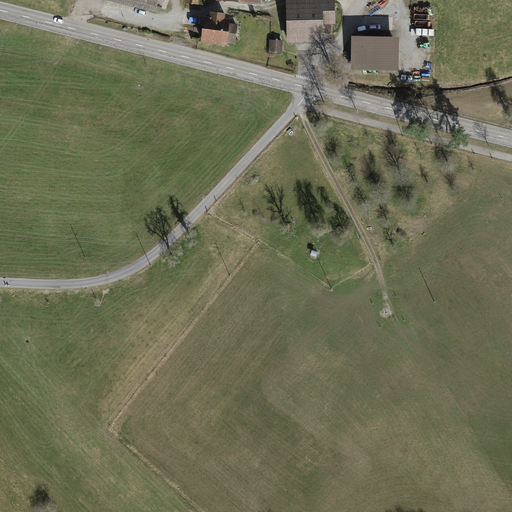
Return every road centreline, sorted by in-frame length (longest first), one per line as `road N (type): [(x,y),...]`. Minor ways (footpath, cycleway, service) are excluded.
road 1 (unclassified): [(0,282),(97,281),(140,264),(314,89)]
road 2 (tertiary): [(0,10),(314,89)]
road 3 (track): [(299,104),(374,255),(391,319)]
road 4 (track): [(63,26),(93,9),(165,21),(288,0)]
road 5 (tertiary): [(314,89),(511,139)]
